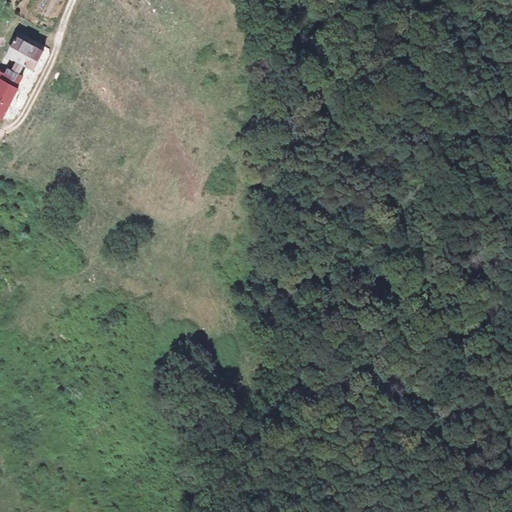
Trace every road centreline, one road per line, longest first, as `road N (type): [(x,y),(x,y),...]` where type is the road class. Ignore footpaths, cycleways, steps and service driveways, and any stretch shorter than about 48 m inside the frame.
road 1 (track): [(471,511),(466,475),(435,411),(428,371),(505,179),(510,108),(479,0)]
road 2 (track): [(0,134),(16,125),(53,59),(74,0)]
